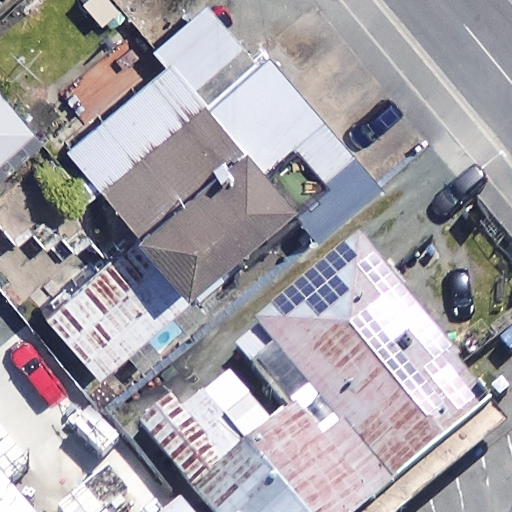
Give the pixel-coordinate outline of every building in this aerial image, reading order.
[(347,169),(209,7),(158,49),(169,63),(67,146),(191,298),(347,169)] [(0,156),(28,134),(0,100),(0,156)] [(181,311),(129,243),(37,315),(89,382),(181,311)] [(476,435),(352,281),(266,350),(317,414),(391,506),(476,435)] [(383,511),(391,506),(317,414),(193,511),(383,511)]
